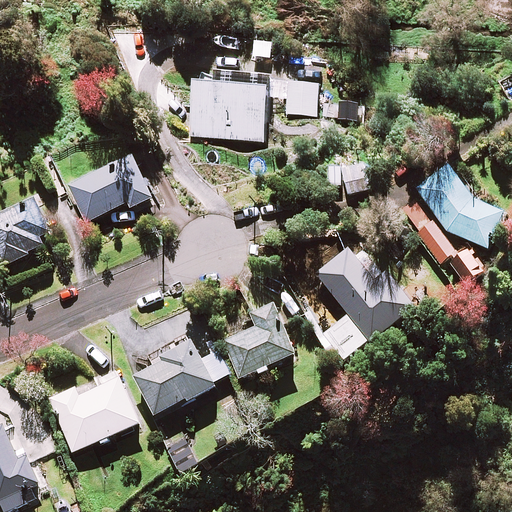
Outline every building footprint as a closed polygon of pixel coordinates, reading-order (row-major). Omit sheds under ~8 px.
[(322,90),(291,87),(288,116),(319,119),(322,90)] [(273,96),(198,90),(194,141),(269,146),(273,96)] [(410,158),(395,169),(404,181),(419,171),(410,158)] [(156,203),(138,163),(74,191),(89,226),(132,207),(134,213),(156,203)] [(387,192),(383,168),(345,174),(349,198),(387,192)] [(469,198),(450,172),(419,195),(449,234),(492,255),(510,218),(469,198)] [(458,253),(418,200),(401,213),(442,266),(458,253)] [(0,225),(0,254),(7,271),(34,259),(33,257),(48,250),(45,243),(54,239),(40,208),(0,225)] [(374,265),(360,246),(319,277),(351,319),(328,337),(347,363),(373,343),(364,330),(407,297),(379,261),(374,265)] [(493,277),(474,255),(455,272),(474,293),(493,277)] [(274,376),(272,373),(300,361),(280,310),(255,320),(259,331),(227,344),(243,384),(262,377),(263,380),(274,376)] [(221,393),(198,347),(167,363),(170,367),(140,382),(161,423),(221,393)] [(145,429),(121,373),(53,401),(77,458),(145,429)] [(23,465),(8,431),(0,434),(0,501),(4,511),(19,511),(48,499),(31,462),(23,465)] [(198,471),(187,444),(171,451),(182,477),(198,471)]
